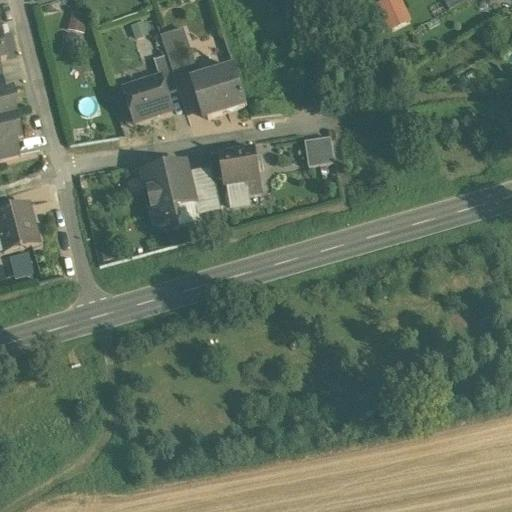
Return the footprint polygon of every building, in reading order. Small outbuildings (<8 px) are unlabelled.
[(392,0),(381,5),(393,34),(414,26),(402,0),(392,0)] [(86,19),(73,16),(70,29),(83,32),(86,19)] [(183,30),(160,38),(166,58),(173,76),(196,68),(183,30)] [(166,58),(154,62),(159,79),(160,79),(166,96),(178,92),(166,58)] [(234,69),(195,82),(208,121),(246,108),(234,69)] [(159,79),(123,91),(135,125),(172,113),(166,96),(160,79),(159,79)] [(12,90),(0,92),(0,119),(18,115),(12,90)] [(194,135),(207,133),(204,112),(191,114),(194,135)] [(18,115),(0,119),(0,146),(23,141),(18,115)] [(330,140),(304,144),(308,170),(335,165),(330,140)] [(255,150),(218,156),(222,188),(245,184),(260,182),(255,150)] [(185,164),(143,175),(155,226),(177,221),(174,208),(195,203),(188,174),(185,164)] [(210,169),(188,174),(195,203),(197,215),(219,209),(210,169)] [(260,182),(245,184),(247,196),(262,194),(260,182)] [(5,196),(0,197),(0,212),(9,210),(5,196)] [(9,210),(0,212),(0,242),(3,253),(39,244),(33,221),(32,221),(28,207),(29,207),(28,205),(9,210)] [(60,264),(61,256),(38,256),(38,264),(60,264)]
